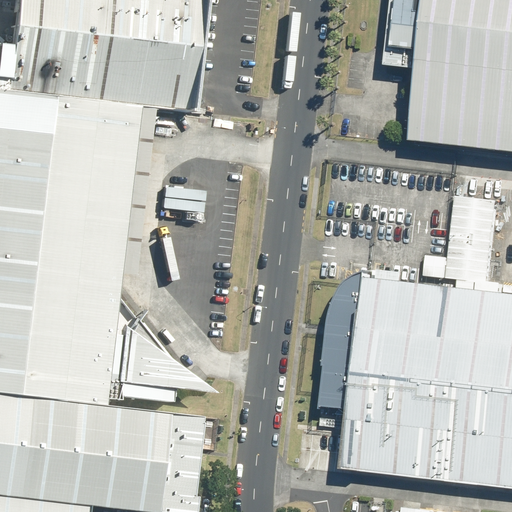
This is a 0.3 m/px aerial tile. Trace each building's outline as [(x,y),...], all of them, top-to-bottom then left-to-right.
[(197,0),(12,0),(2,92),(149,109),(185,113),(197,0)] [(511,0),(395,0),(388,67),(421,71),(413,139),(511,150),(511,0)] [(167,388),(206,392),(172,366),(112,290),(114,273),(130,275),(149,109),(2,92),(0,91),(0,393),(99,405),(100,398),(113,399),(113,395),(166,401),(167,388)] [(333,316),(332,326),(323,406),(351,409),(344,469),(511,487),(511,293),(367,277),(368,271),(361,274),(355,277),(350,281),(346,285),(342,291),(337,303),(333,316)] [(99,405),(0,393),(0,511),(81,511),(82,505),(141,511),(188,511),(190,496),(186,495),(195,416),(99,405)]
